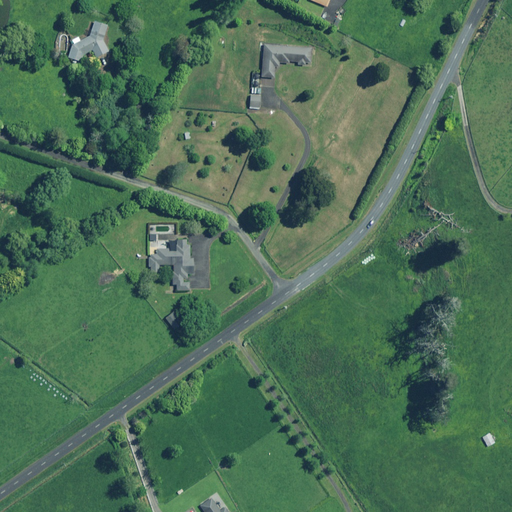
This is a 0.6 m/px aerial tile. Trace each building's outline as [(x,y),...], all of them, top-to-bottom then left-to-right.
[(309,4),(301,0),(299,0),(296,6),(306,11),(309,4)] [(317,11),(310,7),(307,12),(315,15),(317,11)] [(102,41),(108,26),(94,21),(89,36),(77,44),(73,42),(68,57),(80,62),(82,56),(90,51),(95,59),(108,51),(102,41)] [(312,47),(264,44),(261,77),(275,78),(275,67),(280,67),(280,63),(289,63),(289,61),(298,62),(298,65),(305,65),(305,62),(311,63),(312,47)] [(260,95),(251,95),(250,108),(259,109),(260,95)] [(157,249),(157,255),(148,255),(148,273),(157,273),(157,271),(172,276),(172,286),(176,286),(176,291),(189,291),(189,282),(183,282),(183,275),(193,275),(193,259),(190,259),(190,240),(177,239),(177,246),(171,246),(171,249),(157,249)] [(182,324),(174,313),(166,318),(174,330),(182,324)] [(220,511),(212,499),(200,506),(204,511),(227,511),(225,508),(220,511)]
